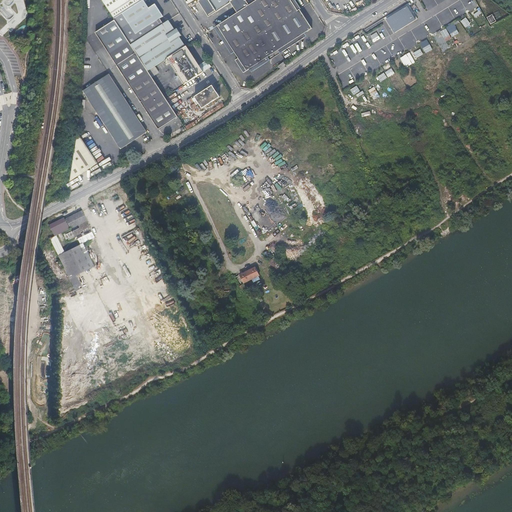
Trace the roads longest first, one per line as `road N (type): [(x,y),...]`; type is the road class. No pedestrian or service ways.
road 1 (unclassified): [(243,100),(25,223)]
road 2 (unclassified): [(176,0),(243,100)]
